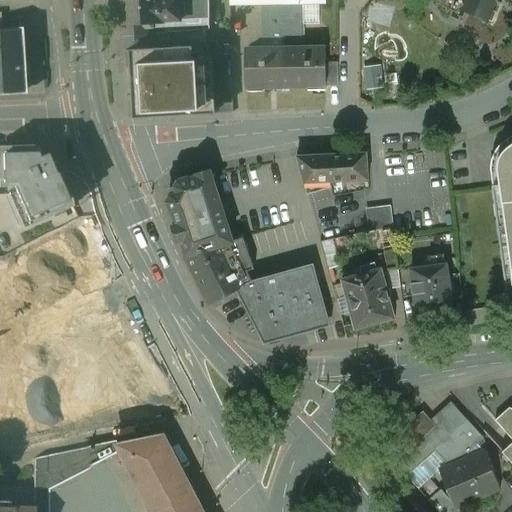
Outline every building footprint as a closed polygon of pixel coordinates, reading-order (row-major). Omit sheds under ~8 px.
[(119,0),(120,30),(151,29),(151,24),(162,24),(162,21),(180,20),(179,0),(119,0)] [(208,0),(179,0),(180,20),(209,19),(208,0)] [(478,0),(472,14),(487,21),(496,0),(478,0)] [(303,3),(260,4),(261,47),(246,48),(246,89),(309,88),(309,91),(325,90),(325,86),(326,86),(326,62),(326,46),(309,46),(309,49),(304,49),(304,22),(303,3)] [(319,3),(303,3),(304,22),(319,21),(319,3)] [(0,93),(23,92),(19,30),(1,31),(0,30),(0,93)] [(147,34),(122,35),(123,63),(148,62),(147,34)] [(208,43),(190,43),(191,54),(198,54),(198,59),(209,59),(208,43)] [(148,62),(123,63),(126,119),(211,115),(209,59),(198,59),(148,62)] [(338,61),(326,62),(326,86),(339,86),(338,61)] [(0,194),(6,195),(21,228),(72,206),(53,161),(48,163),(43,153),(40,155),(37,148),(30,149),(30,145),(0,145),(0,194)] [(511,145),(507,149),(504,152),(500,158),(498,165),(498,168),(499,173),(500,186),(492,187),(508,306),(511,305),(511,145)] [(367,153),(297,157),(304,183),(329,182),(369,180),(367,153)] [(212,174),(200,177),(200,176),(190,179),(190,178),(179,181),(176,187),(178,194),(172,196),(168,202),(172,212),(173,212),(177,226),(176,226),(181,242),(182,242),(187,256),(186,257),(186,258),(234,241),(212,174)] [(329,182),(304,183),(307,195),(331,188),(329,182)] [(331,188),(307,195),(321,243),(344,237),(331,188)] [(397,229),(396,206),(365,207),(366,230),(397,229)] [(147,379),(76,223),(25,247),(96,402),(147,379)] [(234,241),(186,258),(210,304),(241,288),(253,282),(252,281),(247,271),(254,269),(244,238),(234,241)] [(396,248),(384,250),(387,271),(398,270),(396,248)] [(78,410),(7,255),(0,257),(0,374),(27,434),(78,410)] [(443,255),(430,257),(431,267),(445,265),(443,255)] [(431,267),(411,270),(413,283),(412,283),(414,296),(415,296),(417,313),(452,308),(451,300),(448,276),(447,265),(445,265),(431,267)] [(260,279),(252,281),(253,282),(241,288),(269,340),(326,323),(310,266),(260,279)] [(381,269),(344,279),(348,295),(347,296),(351,310),(353,310),(357,326),(394,316),(390,300),(391,300),(386,284),(385,284),(381,269)] [(460,274),(448,276),(451,300),(463,299),(460,274)] [(436,426),(413,447),(400,432),(382,448),(406,475),(435,449),(467,420),(452,403),(443,411),(448,416),(436,426)] [(511,408),(511,409),(510,409),(496,421),(511,438),(511,444),(503,453),(511,463),(511,408)] [(423,412),(400,432),(413,447),(436,426),(423,412)] [(467,420),(435,449),(450,467),(483,437),(467,420)] [(204,511),(165,435),(118,445),(152,511),(204,511)] [(152,511),(118,445),(117,441),(33,459),(32,487),(32,507),(31,511),(152,511)] [(450,467),(441,471),(456,505),(500,488),(485,451),(450,467)] [(461,511),(456,505),(442,490),(429,501),(439,511),(461,511)]
